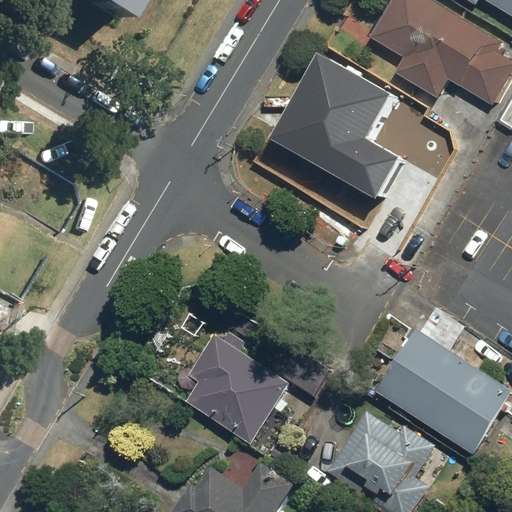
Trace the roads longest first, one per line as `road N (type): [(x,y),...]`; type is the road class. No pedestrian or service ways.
road 1 (residential): [(0,479),(37,434),(68,338),(182,165)]
road 2 (residential): [(182,165),(0,56)]
road 3 (residential): [(182,165),(282,0)]
